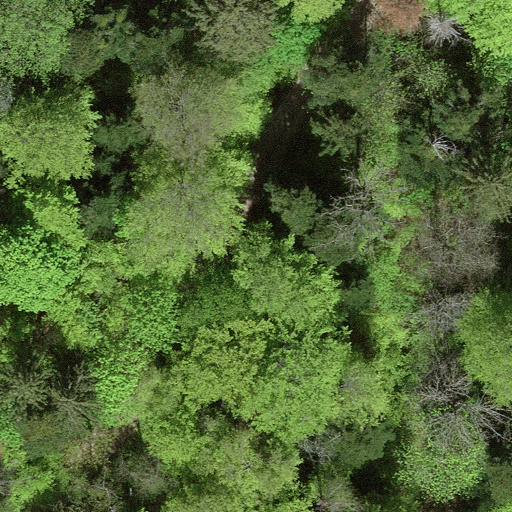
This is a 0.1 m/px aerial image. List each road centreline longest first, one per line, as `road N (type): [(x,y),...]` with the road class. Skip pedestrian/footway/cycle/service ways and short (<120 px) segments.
road 1 (track): [(380,0),(307,88),(130,415),(52,511)]
road 2 (track): [(459,511),(511,395)]
